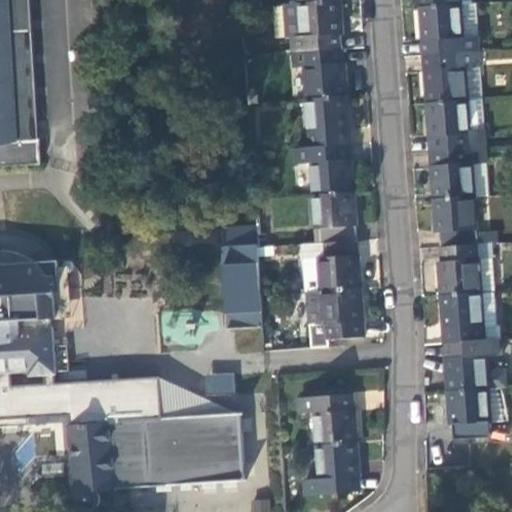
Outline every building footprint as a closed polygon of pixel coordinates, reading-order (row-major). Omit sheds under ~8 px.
[(32,0),(0,0),(0,165),(44,163),(43,138),(41,138),(32,0)] [(300,33),(301,49),(346,46),(345,31),(348,31),(347,15),(345,0),(329,0),(306,1),(289,2),(291,34),(300,33)] [(427,56),(430,55),(483,52),(479,4),(423,7),(425,31),(427,56)] [(72,5),(70,28),(95,30),(96,7),(72,5)] [(311,64),(314,96),(353,94),(351,72),(350,61),(347,61),(346,46),(301,49),(301,64),(311,64)] [(428,75),(431,103),(487,100),(483,52),(430,55),(427,56),(428,75)] [(314,96),(318,143),(353,141),(356,141),(354,116),(353,94),(314,96)] [(437,136),(438,151),(490,148),(487,100),(431,103),(432,123),(433,136),(437,136)] [(319,158),(322,191),(360,188),(359,172),(358,155),(354,156),(353,141),(318,143),(301,144),(302,159),(319,158)] [(437,175),(438,199),(478,197),(494,196),(490,148),(438,151),(435,151),(437,175)] [(327,224),(328,238),(363,236),(362,211),(360,188),(322,191),(324,224),(327,224)] [(444,233),(445,248),(499,245),(504,244),(503,235),(482,236),(478,197),(438,199),(439,216),(441,233),(444,233)] [(227,227),(234,322),(234,329),(268,326),(261,225),(227,227)] [(306,240),(309,288),(310,288),(367,285),(365,259),(363,236),(328,238),(306,240)] [(445,277),(446,295),(498,293),(502,292),(499,245),(445,248),(446,262),(444,262),(445,277)] [(0,415),(70,413),(72,424),(67,424),(68,489),(68,497),(70,503),(73,506),(79,510),(87,511),(93,510),(98,507),(100,502),(101,499),(100,493),(98,491),(97,489),(163,484),(244,479),(240,413),(234,413),(157,376),(52,377),(56,375),(55,371),(68,372),(64,319),(57,319),(56,311),(54,260),(34,262),(28,259),(19,251),(6,249),(0,250),(0,415)] [(368,304),(367,285),(310,288),(315,321),(335,320),(336,334),(370,332),(368,304)] [(500,308),(498,293),(446,295),(448,316),(450,342),(452,342),(490,340),(488,309),(500,308)] [(315,321),(317,342),(337,341),(336,334),(335,320),(315,321)] [(452,369),(454,391),(494,390),(508,389),(511,389),(510,377),(505,374),(493,374),(491,354),(506,354),(506,339),(490,340),(452,342),(453,355),(451,355),(452,369)] [(207,375),(206,393),(233,394),(233,375),(207,375)] [(460,426),(461,443),(498,441),(497,425),(511,422),(511,413),(508,389),(494,390),(454,391),(455,409),(457,426),(460,426)] [(324,412),(326,443),(365,441),(364,423),(363,407),(360,408),(359,393),(306,397),(308,413),(324,412)] [(367,459),(365,441),(326,443),(328,474),(312,475),(313,492),(366,488),(365,475),(368,475),(367,459)]
